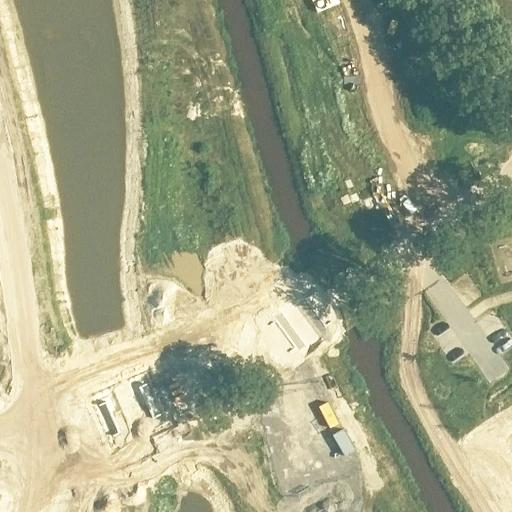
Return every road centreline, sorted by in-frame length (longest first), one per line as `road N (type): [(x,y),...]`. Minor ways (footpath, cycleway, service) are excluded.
road 1 (residential): [(41,439),(150,404),(283,341),(407,248)]
road 2 (residential): [(0,169),(41,439)]
road 3 (unclassified): [(445,221),(388,134),(353,0)]
road 4 (tertiary): [(511,108),(432,0)]
